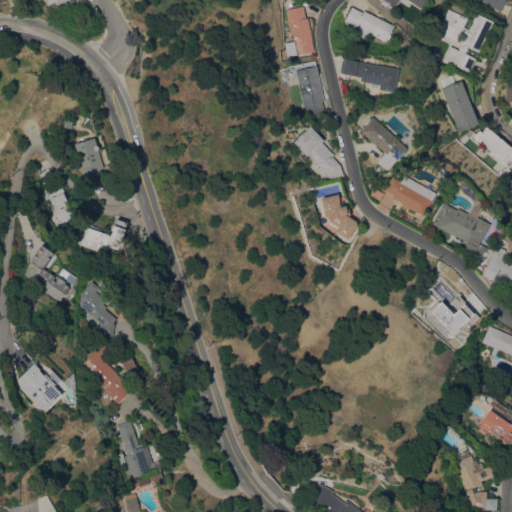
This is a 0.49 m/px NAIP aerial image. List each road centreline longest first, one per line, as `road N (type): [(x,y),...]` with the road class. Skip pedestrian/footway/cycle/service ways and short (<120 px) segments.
road 1 (tertiary): [(282,511),(255,491),(231,454),(103,74),(62,42),(0,28)]
road 2 (residential): [(149,209),(98,201),(66,178),(43,144),(30,149),(12,218),(0,335),(18,442)]
road 3 (residential): [(511,318),(460,264),(360,199),(320,29),(338,0)]
road 4 (residential): [(511,138),(496,127),(484,85),(511,20)]
